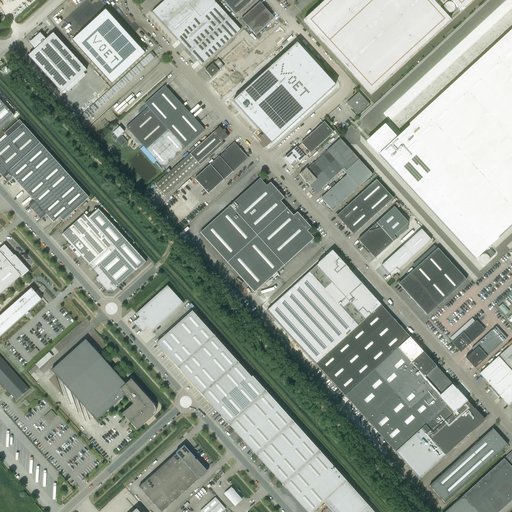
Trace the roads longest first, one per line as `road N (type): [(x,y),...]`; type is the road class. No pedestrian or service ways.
road 1 (unclassified): [(511,428),(269,159)]
road 2 (unknown): [(319,375),(418,479),(511,407)]
road 3 (unclassified): [(269,159),(347,90),(273,0)]
road 4 (unclassified): [(269,159),(129,0)]
road 5 (unclassified): [(65,511),(188,400)]
road 6 (unclassified): [(108,312),(0,189)]
road 7 (unclassified): [(288,511),(188,400)]
